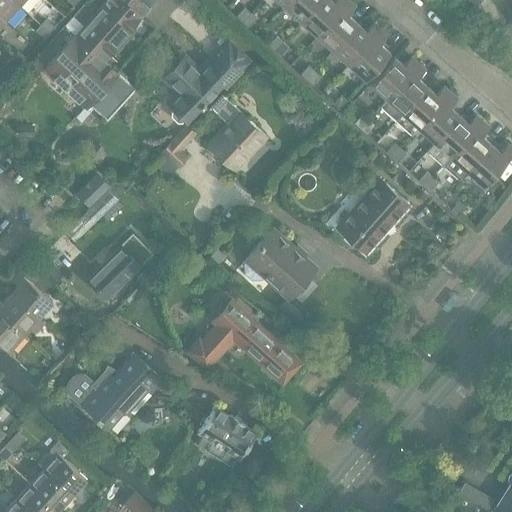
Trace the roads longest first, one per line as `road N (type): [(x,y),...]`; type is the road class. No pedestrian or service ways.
road 1 (tertiary): [(511,262),(307,511)]
road 2 (tertiary): [(339,511),(511,313)]
road 3 (residential): [(388,0),(511,101)]
